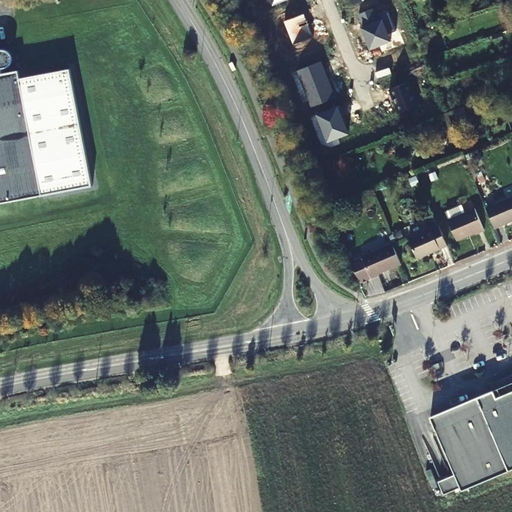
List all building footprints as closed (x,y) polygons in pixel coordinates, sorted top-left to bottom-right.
[(13,50),(7,50),(0,51),(0,204),(48,195),(25,71),(10,73),(10,70),(15,67),(18,63),(19,57),(18,53),(13,50)] [(511,197),(511,199),(487,208),(495,228),(511,221),(511,197)] [(485,230),(475,205),(463,210),(460,202),(444,208),(447,216),(445,217),(454,239),(475,230),(476,233),(485,230)] [(446,243),(437,221),(406,234),(415,255),(446,243)] [(399,260),(391,239),(348,254),(349,256),(358,278),(377,271),(376,268),(399,260)] [(511,470),(511,384),(435,419),(460,478),(445,486),(450,498),(511,470)]
